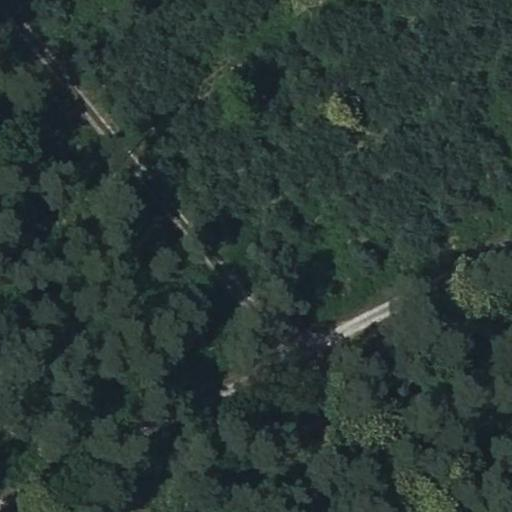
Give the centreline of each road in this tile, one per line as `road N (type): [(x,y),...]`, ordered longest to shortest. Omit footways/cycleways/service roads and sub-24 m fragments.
road 1 (track): [(0,492),(511,238)]
road 2 (track): [(0,6),(283,352)]
